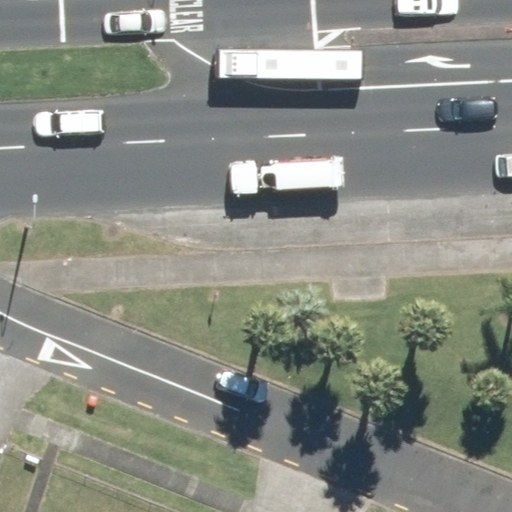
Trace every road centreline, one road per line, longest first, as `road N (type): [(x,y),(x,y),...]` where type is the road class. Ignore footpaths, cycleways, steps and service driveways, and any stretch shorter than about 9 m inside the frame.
road 1 (residential): [(0,313),(511,504)]
road 2 (primary): [(511,111),(0,137)]
